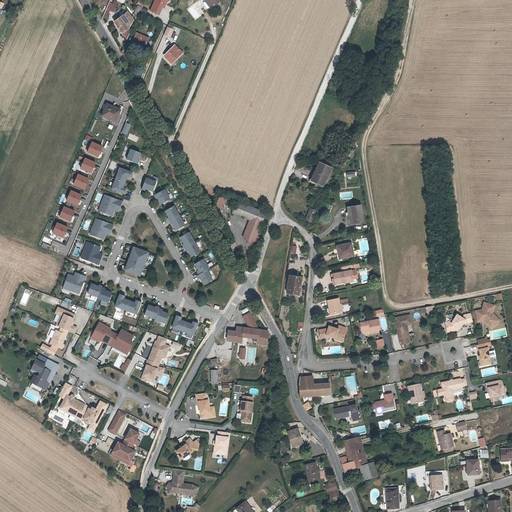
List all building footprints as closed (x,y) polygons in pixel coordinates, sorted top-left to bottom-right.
[(154,0),(150,9),(157,12),(162,2),(163,3),(163,0),(154,0)] [(110,2),(107,8),(113,11),(116,5),(110,2)] [(133,29),(131,26),(134,19),(129,11),(116,21),(129,38),(133,29)] [(163,35),(171,37),(174,28),(166,26),(163,35)] [(146,44),(148,39),(146,38),(147,36),(138,32),(135,40),(146,44)] [(166,54),(173,62),(184,51),(177,44),(166,54)] [(107,103),(102,115),(115,120),(120,109),(107,103)] [(131,125),(126,123),(121,133),(126,135),(131,125)] [(102,145),(91,141),(87,151),(98,156),(102,145)] [(141,153),(131,149),(127,160),(138,164),(140,161),(138,160),(141,153)] [(96,163),(85,158),(80,169),(91,173),(96,163)] [(317,177),(315,182),(323,185),(331,167),(319,162),(313,175),(317,177)] [(120,168),(116,178),(126,182),(128,177),(131,179),(133,172),(120,168)] [(88,179),(77,174),(73,185),(84,190),(88,179)] [(126,182),(116,178),(112,190),(125,195),(127,189),(124,188),(126,182)] [(157,182),(146,178),(142,190),(145,192),(147,190),(154,192),(157,182)] [(81,195),(70,190),(66,201),(77,206),(81,195)] [(171,200),(165,190),(155,196),(156,199),(158,198),(161,205),(171,200)] [(221,209),(226,197),(220,194),(214,206),(221,209)] [(123,201),(104,195),(98,211),(113,216),(115,211),(119,213),(123,201)] [(245,238),(247,241),(249,242),(252,241),(254,242),(266,214),(237,202),(233,213),(250,220),(243,237),(245,238)] [(348,212),(351,211),(353,223),(363,222),(361,205),(348,207),(348,212)] [(74,211),(63,206),(59,217),(70,222),(74,211)] [(168,218),(169,221),(180,216),(175,206),(165,211),(169,218),(168,218)] [(312,219),(316,212),(310,210),(307,217),(312,219)] [(186,226),(180,216),(169,221),(171,225),(173,224),(177,231),(186,226)] [(114,225),(95,218),(89,235),(105,241),(107,235),(110,236),(114,225)] [(68,227),(57,223),(52,233),(63,238),(68,227)] [(182,245),(184,248),(195,242),(190,232),(180,238),(184,244),(182,245)] [(101,247),(87,242),(81,259),(99,265),(103,254),(99,253),(101,247)] [(201,252),(195,242),(184,248),(186,252),(188,251),(192,257),(201,252)] [(248,243),(245,250),(251,252),(254,245),(248,243)] [(338,251),(336,251),(337,258),(353,256),(351,243),(337,246),(338,251)] [(130,254),(147,260),(149,253),(133,247),(130,254)] [(130,254),(128,261),(144,267),(147,260),(130,254)] [(210,269),(205,259),(195,265),(198,271),(197,272),(199,275),(208,270),(210,269)] [(144,267),(128,261),(124,271),(140,278),(144,267)] [(214,279),(208,270),(199,275),(197,277),(198,280),(200,279),(204,286),(214,279)] [(334,284),(344,282),(344,281),(354,279),(352,270),(332,274),(334,284)] [(80,295),(86,276),(75,272),(74,276),(68,274),(62,288),(80,295)] [(290,274),(287,292),(299,294),(302,276),(290,274)] [(99,298),(103,287),(103,286),(99,285),(99,286),(91,284),(87,294),(99,298)] [(107,289),(103,287),(99,298),(99,299),(109,303),(113,292),(106,290),(107,289)] [(126,311),(129,300),(125,299),(126,297),(120,294),(115,307),(126,311)] [(340,298),(329,301),(331,314),(343,312),(340,298)] [(137,315),(142,302),(136,300),(135,303),(129,300),(126,311),(137,315)] [(477,311),(478,319),(483,318),(485,320),(488,323),(490,320),(492,322),(493,322),(496,325),(500,320),(493,313),(496,305),(485,302),(483,309),(477,311)] [(156,320),(160,308),(160,307),(156,305),(155,307),(149,305),(145,316),(156,320)] [(60,328),(69,331),(75,334),(78,328),(73,325),(75,319),(74,319),(76,315),(58,307),(55,314),(60,316),(56,326),(60,328)] [(163,310),(160,308),(156,320),(165,324),(169,314),(163,312),(163,310)] [(249,312),(242,315),(248,326),(258,327),(249,312)] [(449,323),(447,327),(448,331),(457,329),(459,327),(461,324),(462,325),(463,323),(473,321),(472,313),(465,315),(463,318),(458,314),(454,319),(452,322),(449,323)] [(407,324),(412,323),(410,314),(395,317),(401,344),(411,342),(409,335),(408,335),(405,324),(407,324)] [(182,332),(186,322),(182,320),(183,318),(177,315),(172,328),(182,332)] [(361,322),(363,331),(367,334),(382,331),(379,318),(361,322)] [(451,321),(446,322),(447,327),(449,323),(452,322),(454,319),(453,318),(451,321)] [(194,337),(199,324),(193,321),(192,324),(186,322),(182,332),(194,337)] [(108,345),(115,332),(111,331),(113,328),(99,322),(90,339),(99,343),(101,341),(108,345)] [(228,335),(228,338),(242,340),(243,334),(258,336),(258,341),(268,342),(269,329),(258,327),(248,326),(237,324),(237,329),(230,328),(228,335)] [(321,330),(322,338),(327,337),(326,335),(328,335),(331,336),(336,338),(337,335),(345,338),(348,328),(340,325),(339,329),(330,326),(330,328),(321,330)] [(64,344),(69,331),(60,328),(59,331),(56,330),(49,344),(62,351),(65,344),(64,344)] [(119,334),(115,332),(108,345),(128,355),(135,343),(132,342),(135,335),(122,328),(119,334)] [(155,340),(148,360),(160,365),(163,357),(166,358),(171,346),(166,344),(168,339),(159,336),(157,341),(155,340)] [(383,339),(376,341),(377,348),(385,347),(383,339)] [(42,343),(40,347),(48,352),(50,347),(42,343)] [(481,356),(483,365),(492,363),(487,343),(479,344),(478,345),(479,350),(480,350),(481,356)] [(54,359),(47,356),(45,361),(36,356),(29,369),(35,372),(29,382),(45,390),(49,383),(48,382),(53,373),(52,372),(53,369),(49,367),(54,359)] [(125,372),(131,360),(126,357),(120,369),(125,372)] [(162,377),(165,368),(160,366),(160,365),(148,360),(147,360),(142,371),(144,372),(141,380),(146,382),(147,381),(153,383),(156,375),(162,377)] [(218,362),(218,368),(218,381),(231,380),(230,362),(218,362)] [(301,395),(331,394),(330,383),(320,383),(313,384),(308,384),(308,376),(301,375),(299,384),(301,395)] [(453,396),(454,396),(452,389),(462,387),(461,378),(442,382),(445,398),(446,397),(453,396)] [(72,384),(65,380),(58,393),(64,396),(62,401),(65,403),(64,405),(65,409),(74,414),(81,401),(73,396),(73,395),(70,394),(70,395),(67,393),(72,384)] [(487,384),(487,388),(489,388),(489,392),(490,398),(506,395),(503,385),(499,386),(498,381),(487,384)] [(408,386),(409,390),(410,390),(411,397),(413,403),(424,401),(420,383),(408,386)] [(201,416),(206,415),(206,411),(209,410),(208,405),(208,398),(207,398),(206,395),(206,391),(195,392),(197,401),(198,401),(199,404),(200,411),(201,416)] [(476,391),(468,392),(470,399),(477,398),(476,391)] [(377,409),(381,408),(381,411),(395,408),(392,393),(384,394),(385,400),(384,401),(382,402),(381,401),(375,402),(376,403),(377,408),(377,409)] [(240,408),(241,408),(242,408),(242,411),(241,416),(241,419),(246,420),(246,417),(251,417),(253,400),(252,400),(252,395),(243,394),(242,399),(241,398),(240,408)] [(88,405),(81,401),(74,414),(82,418),(83,416),(91,420),(90,422),(95,425),(107,403),(100,399),(95,407),(94,410),(88,406),(89,405),(88,405)] [(65,403),(62,401),(56,410),(72,418),(74,414),(65,409),(64,405),(65,403)] [(356,404),(350,406),(351,408),(348,409),(347,406),(334,409),(336,418),(348,416),(348,415),(352,414),(354,421),(361,419),(359,410),(358,410),(356,404)] [(213,405),(208,405),(209,410),(206,411),(206,415),(215,414),(213,405)] [(127,414),(119,409),(108,430),(116,434),(127,414)] [(82,418),(74,414),(72,418),(86,426),(88,426),(93,428),(95,425),(90,422),(91,420),(83,416),(82,418)] [(456,424),(457,430),(466,428),(465,422),(456,424)] [(299,427),(289,432),(295,446),(305,442),(299,427)] [(140,432),(130,428),(122,442),(117,440),(110,454),(129,463),(135,450),(131,448),(134,443),(138,446),(141,441),(136,439),(140,432)] [(218,429),(217,434),(216,434),(215,439),(214,443),(213,452),(221,453),(222,444),(226,445),(228,436),(227,436),(227,431),(218,429)] [(437,431),(438,435),(440,435),(443,448),(454,445),(451,433),(446,434),(445,429),(437,431)] [(181,445),(175,449),(181,457),(190,450),(190,451),(196,447),(196,446),(192,440),(189,436),(183,441),(184,442),(181,445)] [(350,439),(344,440),(348,455),(364,451),(360,437),(353,438),(350,439)] [(511,447),(501,448),(502,461),(511,460),(510,457),(511,457),(511,447)] [(363,479),(372,476),(368,464),(364,451),(348,455),(350,462),(348,462),(346,456),(340,458),(344,470),(360,466),(363,479)] [(480,459),(468,459),(469,474),(481,473),(480,459)] [(377,462),(368,464),(372,476),(380,474),(377,462)] [(317,463),(305,465),(309,480),(319,478),(317,463)] [(167,481),(165,484),(166,488),(170,487),(174,488),(176,489),(175,491),(188,493),(189,491),(193,493),(197,486),(191,483),(181,482),(181,478),(183,470),(173,468),(172,473),(172,476),(173,477),(173,480),(167,481)] [(443,477),(430,478),(431,490),(443,489),(443,477)] [(325,486),(327,492),(336,489),(334,483),(325,486)] [(398,489),(384,490),(385,509),(399,508),(398,489)] [(329,492),(332,503),(339,502),(336,490),(329,492)] [(254,511),(247,500),(237,507),(240,511),(254,511)] [(489,511),(500,511),(500,501),(489,502),(489,511)]
